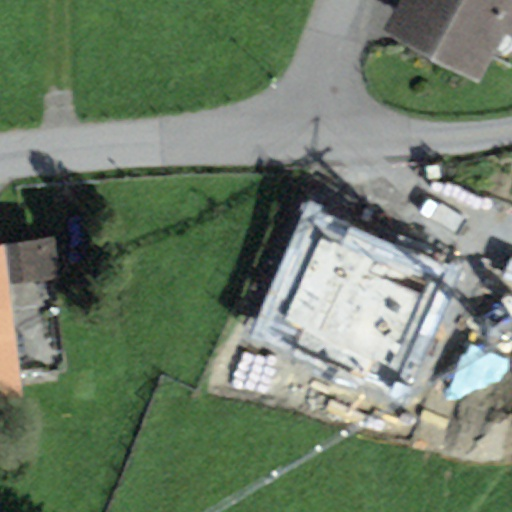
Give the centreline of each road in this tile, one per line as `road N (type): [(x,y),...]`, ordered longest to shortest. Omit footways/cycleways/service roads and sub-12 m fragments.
road 1 (residential): [(295,137),(511,124)]
road 2 (residential): [(82,154),(295,137)]
road 3 (residential): [(82,154),(58,0)]
road 4 (unclassified): [(349,0),(295,137)]
